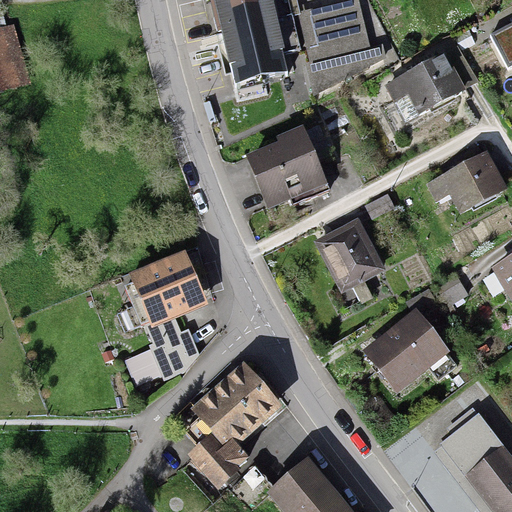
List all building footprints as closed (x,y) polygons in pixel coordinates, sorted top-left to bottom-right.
[(202,0),(223,93),(302,75),(290,18),(277,21),(272,0),(202,0)] [(359,6),(299,20),(316,99),(341,91),(387,67),(383,51),(370,54),(359,6)] [(11,31),(0,34),(0,97),(28,90),(11,31)] [(461,52),(387,90),(396,107),(409,100),(420,121),(481,90),(461,52)] [(302,141),(244,164),(265,216),(323,193),(302,141)] [(503,195),(483,161),(428,193),(437,210),(449,203),(460,221),(503,195)] [(355,227),(314,249),(342,300),(383,279),(355,227)] [(183,258),(127,280),(147,333),(204,311),(183,258)] [(511,261),(491,275),(511,309),(511,261)] [(460,285),(437,297),(448,316),(455,312),(452,306),(467,297),(460,285)] [(429,291),(409,303),(415,313),(435,301),(429,291)] [(413,315),(361,356),(394,398),(446,357),(413,315)] [(284,415),(242,368),(187,416),(208,441),(186,461),(217,497),(251,467),(239,454),(284,415)] [(511,511),(511,465),(503,454),(464,483),(485,511),(511,511)] [(343,511),(303,465),(263,499),(273,511),(343,511)]
